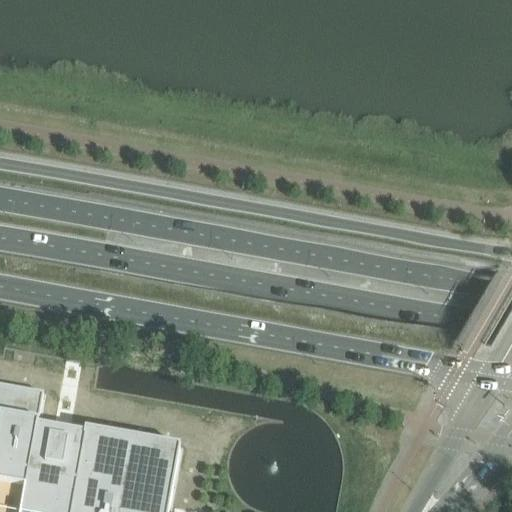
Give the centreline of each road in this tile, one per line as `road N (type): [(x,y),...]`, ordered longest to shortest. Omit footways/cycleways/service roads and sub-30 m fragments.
road 1 (primary): [(511,290),(0,197)]
road 2 (primary): [(0,242),(511,333)]
road 3 (primary): [(511,254),(0,164)]
road 4 (primary): [(0,289),(498,380)]
road 5 (unclassified): [(498,380),(456,433),(416,511)]
